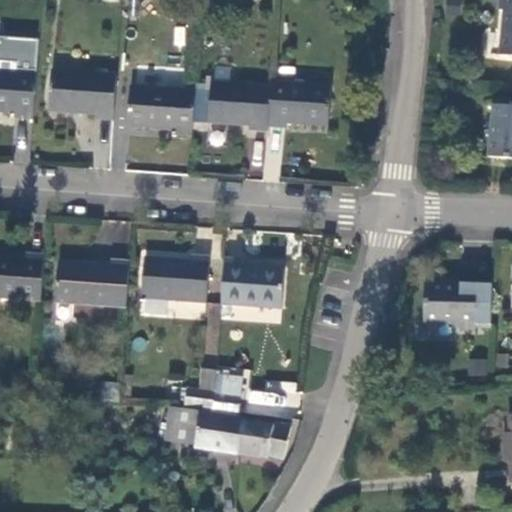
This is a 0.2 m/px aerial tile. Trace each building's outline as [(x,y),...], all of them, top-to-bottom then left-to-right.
[(499,56),(511,57),(511,0),(499,0),(499,10),(504,10),(499,56)] [(15,118),(33,120),(39,46),(39,40),(0,37),(0,112),(15,114),(15,118)] [(95,120),(113,121),(116,76),(52,71),(49,112),(95,115),(95,120)] [(268,128),(271,87),(211,83),(208,124),(249,127),(249,132),(268,133),(268,128)] [(331,87),(271,83),(271,87),(268,128),(286,130),(287,125),(328,128),(331,87)] [(174,136),(192,137),(195,92),(131,87),(128,128),(174,131),(174,136)] [(511,107),(492,106),(488,157),(511,159),(511,107)] [(0,298),(41,301),(44,256),(26,255),(26,259),(0,257),(0,298)] [(206,304),(210,259),(192,258),(191,262),(145,258),(142,299),(206,304)] [(243,262),(225,260),(221,306),(281,310),(284,269),(243,266),(243,262)] [(126,308),(129,263),(111,261),(111,266),(59,262),(55,303),(126,308)] [(490,324),(491,278),(473,277),(473,281),(429,280),(422,287),(421,319),(452,320),(457,326),(472,326),(472,323),(490,324)] [(486,361),(468,360),(468,375),(486,375),(486,361)] [(241,380),(221,378),(218,396),(239,399),(241,380)] [(297,406),(297,382),(264,381),(264,390),(247,389),(247,404),(297,406)] [(118,403),(120,385),(100,383),(99,401),(118,403)] [(214,394),(187,390),(185,408),(213,411),(214,396),(214,394)] [(218,396),(214,396),(213,411),(238,415),(240,399),(239,399),(218,396)] [(200,413),(171,408),(165,443),(195,446),(200,413)] [(243,420),(200,413),(195,446),(194,449),(238,455),(243,420)] [(291,427),(243,420),(238,455),(266,458),(267,455),(283,460),(291,427)]
